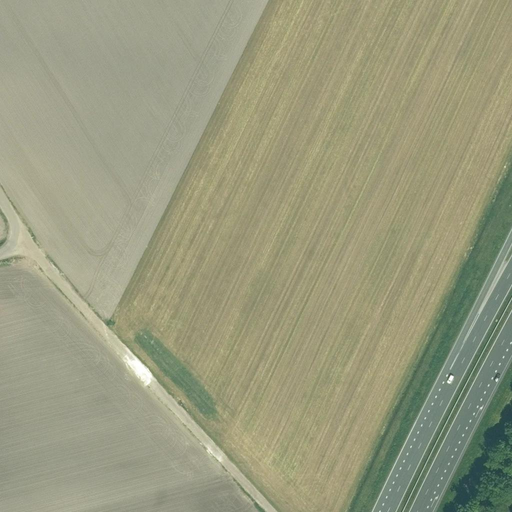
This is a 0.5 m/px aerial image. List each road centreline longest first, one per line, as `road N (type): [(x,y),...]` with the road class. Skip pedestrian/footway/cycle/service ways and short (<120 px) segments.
road 1 (trunk): [(417,511),(511,326)]
road 2 (trunk): [(456,372),(387,511)]
road 3 (trunk): [(511,235),(456,372)]
